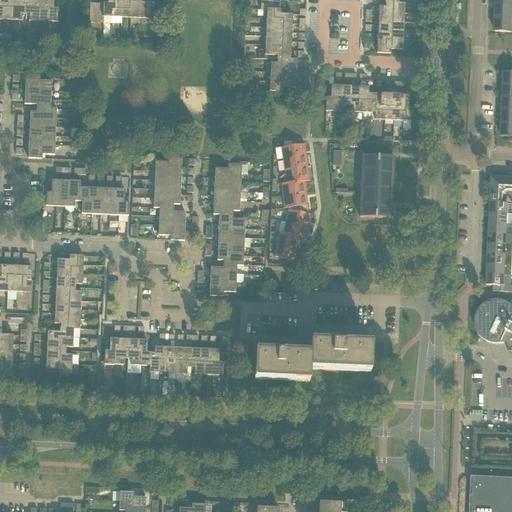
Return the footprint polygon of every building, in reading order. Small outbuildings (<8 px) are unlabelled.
[(3,7),(2,21),(11,21),(12,7),(17,7),(16,0),(7,0),(7,7),(3,7)] [(25,0),(16,0),(17,7),(12,7),(11,21),(21,22),(21,15),(25,15),(25,0)] [(35,0),(25,0),(25,15),(30,15),(29,22),(39,22),(40,8),(35,8),(35,0)] [(44,0),(35,0),(35,8),(40,8),(39,22),(48,23),(48,9),(44,9),(44,0)] [(53,0),(44,0),(44,9),(48,9),(48,23),(57,23),(58,9),(53,9),(53,0)] [(107,0),(108,4),(103,4),(102,17),(104,17),(113,17),(113,4),(117,4),(117,0),(107,0)] [(126,0),(117,0),(117,4),(113,4),(113,17),(122,18),(122,5),(126,5),(126,0)] [(135,0),(126,0),(126,5),(122,5),(122,18),(130,18),(131,5),(135,5),(135,0)] [(144,0),(135,0),(135,5),(131,5),(130,18),(140,18),(140,5),(144,5),(144,0)] [(154,0),(144,0),(144,5),(140,5),(140,18),(149,19),(149,7),(154,8),(154,0)] [(266,10),(280,11),(280,0),(260,0),(260,10),(266,10)] [(102,17),(103,4),(90,3),(89,23),(103,24),(104,17),(102,17)] [(379,7),(378,17),(392,18),(392,13),(404,14),(405,4),(398,4),(385,3),(385,8),(379,7)] [(511,7),(496,6),(495,19),(511,19),(511,7)] [(280,11),(266,10),(266,19),(280,20),(279,24),(292,25),(292,15),(280,14),(280,11)] [(392,18),(378,17),(378,26),(391,26),(391,22),(404,23),(404,14),(392,13),(392,18)] [(280,20),(266,19),(265,28),(279,29),(279,33),(291,33),(292,25),(279,24),(280,20)] [(511,19),(495,19),(495,32),(511,33),(511,19)] [(378,26),(377,35),(391,35),(391,31),(404,32),(404,23),(391,22),(391,26),(378,26)] [(265,28),(265,37),(279,38),(279,42),(291,42),(291,33),(279,33),(279,29),(265,28)] [(377,35),(377,44),(390,44),(391,40),(403,41),(404,32),(391,31),(391,35),(377,35)] [(265,37),(264,46),(278,47),(278,51),(291,51),(291,42),(279,42),(279,38),(265,37)] [(390,44),(377,44),(376,53),(390,54),(390,50),(403,50),(403,41),(391,40),(390,44)] [(264,46),(264,51),(259,51),(258,59),(276,60),(276,59),(290,60),(291,51),(278,51),(278,47),(264,46)] [(276,59),(276,60),(276,64),(270,64),(270,73),(283,73),(284,69),(296,70),(297,60),(290,60),(276,59)] [(270,73),(270,82),(283,83),(283,78),(296,79),(296,70),(284,69),(283,73),(270,73)] [(503,86),(511,86),(511,73),(504,73),(503,86)] [(37,91),(51,91),(51,83),(39,82),(39,77),(26,77),(25,86),(38,87),(37,91)] [(283,83),(270,82),(269,92),(283,92),(283,88),(295,88),(296,79),(283,78),(283,83)] [(25,86),(25,95),(37,95),(37,100),(50,100),(51,91),(37,91),(38,87),(25,86)] [(340,99),(341,86),(331,86),(331,98),(326,98),(325,112),(335,112),(336,99),(340,99)] [(350,87),(341,86),(340,99),(336,99),(335,112),(344,113),(345,106),(349,106),(350,87)] [(511,86),(503,86),(503,99),(511,98),(511,86)] [(350,87),(349,106),(353,106),(352,113),(362,113),(363,100),(358,100),(358,87),(350,87)] [(368,88),(358,87),(358,100),(363,100),(362,113),(371,114),(372,94),(368,94),(368,88)] [(372,94),(371,114),(375,114),(375,120),(384,121),(384,107),(380,107),(381,95),(372,94)] [(37,95),(25,95),(24,104),(37,105),(37,109),(50,109),(50,100),(37,100),(37,95)] [(390,95),(381,95),(380,107),(384,107),(384,121),(393,121),(394,108),(389,107),(390,95)] [(399,95),(390,95),(389,107),(394,108),(393,121),(402,121),(403,108),(398,108),(399,95)] [(408,96),(399,95),(398,108),(403,108),(402,121),(412,122),(412,108),(408,108),(408,96)] [(511,98),(503,99),(502,111),(511,111),(511,98)] [(30,113),(30,122),(43,123),(43,118),(56,119),(56,110),(50,110),(50,109),(37,109),(36,113),(30,113)] [(511,111),(502,111),(501,123),(511,123),(511,111)] [(43,123),(30,122),(29,131),(43,132),(43,127),(55,128),(56,119),(43,118),(43,123)] [(511,123),(501,123),(501,137),(511,137),(511,123)] [(29,131),(29,140),(42,141),(42,136),(55,137),(55,128),(43,127),(43,132),(29,131)] [(42,141),(29,140),(28,149),(42,150),(42,145),(55,146),(55,137),(42,136),(42,141)] [(42,150),(28,149),(28,159),(41,159),(42,155),(54,155),(55,146),(42,145),(42,150)] [(304,145),(281,148),(282,160),(306,157),(304,145)] [(334,151),(333,165),(342,165),(343,151),(334,151)] [(391,219),(394,157),(362,156),(359,217),(391,219)] [(306,157),(282,160),(284,172),(308,169),(306,157)] [(168,168),(181,169),(181,159),(168,159),(168,163),(155,163),(155,172),(168,172),(168,168)] [(215,169),(215,179),(227,179),(227,174),(241,175),(241,166),(228,165),(228,170),(215,169)] [(168,172),(155,172),(154,181),(167,181),(167,177),(181,178),(181,169),(168,168),(168,172)] [(308,169),(284,172),(285,184),(304,181),(304,182),(309,181),(308,169)] [(227,179),(215,179),(214,188),(227,188),(227,183),(240,184),(241,175),(227,174),(227,179)] [(167,181),(154,181),(154,190),(167,190),(167,186),(180,187),(181,178),(167,177),(167,181)] [(497,179),(494,181),(504,192),(505,191),(511,190),(511,178),(497,178),(497,179)] [(61,194),(61,181),(52,181),(51,187),(43,186),(42,200),(46,200),(46,207),(56,207),(56,194),(61,194)] [(70,182),(61,181),(61,194),(56,194),(56,207),(65,207),(65,194),(70,194),(70,182)] [(285,184),(280,184),(282,197),(306,193),(304,182),(304,181),(285,184)] [(491,183),(490,203),(502,204),(503,194),(504,192),(494,181),(492,183),(491,183)] [(80,182),(70,182),(70,194),(65,194),(65,207),(74,208),(74,201),(79,202),(79,188),(80,182)] [(214,188),(214,197),(226,197),(227,192),(240,193),(240,184),(227,183),(227,188),(214,188)] [(154,190),(154,199),(166,199),(167,195),(180,196),(180,187),(167,186),(167,190),(154,190)] [(88,188),(79,188),(79,202),(82,202),(82,214),(91,215),(92,202),(87,201),(88,188)] [(97,189),(88,188),(87,201),(92,202),(91,215),(100,215),(101,202),(96,202),(97,189)] [(106,189),(97,189),(96,202),(101,202),(100,215),(109,216),(110,202),(105,202),(106,189)] [(115,190),(106,189),(105,202),(110,202),(109,216),(118,216),(119,203),(114,203),(115,190)] [(124,190),(115,190),(114,203),(119,203),(118,216),(128,216),(128,203),(124,203),(124,190)] [(214,197),(213,205),(226,206),(226,201),(239,202),(240,193),(227,192),(226,197),(214,197)] [(306,193),(282,197),(284,209),(288,208),(299,207),(300,213),(309,215),(306,193)] [(166,199),(154,199),(153,208),(159,209),(173,209),(173,205),(179,205),(180,196),(167,195),(166,199)] [(226,206),(213,205),(213,215),(219,215),(233,216),(233,212),(239,212),(239,202),(226,201),(226,206)] [(502,204),(490,203),(489,214),(507,215),(507,204),(502,204)] [(288,208),(285,223),(309,227),(311,215),(309,215),(300,213),(299,207),(288,208)] [(159,209),(159,217),(171,217),(171,222),(185,223),(185,213),(173,213),(173,209),(159,209)] [(489,214),(489,224),(506,225),(507,215),(489,214)] [(233,216),(219,215),(219,224),(232,225),(232,229),(244,230),(245,220),(232,220),(233,216)] [(171,217),(159,217),(159,226),(171,227),(171,231),(184,232),(185,223),(171,222),(171,217)] [(283,234),(299,238),(306,240),(309,227),(285,223),(283,234)] [(219,224),(218,233),(232,234),(232,238),(244,239),(244,230),(232,229),(232,225),(219,224)] [(489,224),(488,234),(506,235),(506,225),(489,224)] [(171,227),(159,226),(158,236),(171,236),(170,241),(184,241),(184,232),(171,231),(171,227)] [(232,234),(218,233),(218,242),(231,242),(231,247),(244,248),(244,239),(232,238),(232,234)] [(279,233),(277,245),(296,249),(299,238),(283,234),(279,233)] [(488,234),(488,244),(511,245),(511,235),(506,235),(488,234)] [(231,242),(218,242),(217,251),(231,252),(231,256),(243,257),(244,248),(231,247),(231,242)] [(511,247),(511,245),(488,244),(487,255),(511,256),(511,247)] [(277,245),(274,258),(294,262),(296,249),(277,245)] [(231,252),(217,251),(217,261),(223,261),(223,265),(237,266),(243,266),(243,257),(231,256),(231,252)] [(511,256),(487,255),(487,265),(511,266),(511,256)] [(57,260),(57,270),(69,270),(69,265),(83,266),(83,257),(70,256),(69,260),(57,260)] [(57,270),(56,279),(69,279),(69,275),(82,275),(83,266),(69,265),(69,270),(57,270)] [(237,266),(223,265),(223,269),(210,268),(210,278),(223,278),(224,274),(236,275),(237,266)] [(511,266),(487,265),(487,275),(511,276),(511,266)] [(13,266),(4,266),(3,278),(0,278),(0,291),(7,292),(8,279),(12,279),(13,266)] [(8,279),(7,292),(16,293),(17,279),(21,279),(22,267),(13,266),(12,279),(8,279)] [(17,279),(16,293),(26,293),(26,280),(31,281),(31,267),(22,267),(21,279),(17,279)] [(210,278),(210,287),(223,287),(223,283),(236,284),(236,275),(224,274),(223,278),(210,278)] [(69,279),(56,279),(56,287),(75,288),(75,284),(82,285),(82,275),(69,275),(69,279)] [(511,276),(487,275),(486,285),(493,286),(493,292),(511,292),(511,286),(510,286),(511,276)] [(223,287),(210,287),(209,296),(223,297),(223,292),(235,293),(236,284),(223,283),(223,287)] [(56,287),(55,296),(68,297),(68,301),(81,302),(81,293),(75,292),(75,288),(56,287)] [(68,297),(55,296),(55,305),(67,306),(67,310),(81,311),(81,302),(68,301),(68,297)] [(511,301),(510,304),(509,303),(507,303),(506,302),(504,301),(503,301),(501,300),(499,300),(482,300),(482,306),(480,307),(479,309),(478,310),(478,311),(477,312),(476,314),(476,315),(475,317),(475,319),(475,320),(475,321),(475,323),(475,324),(475,326),(476,328),(476,330),(477,331),(477,332),(478,334),(480,336),(481,337),(482,338),(483,339),(485,340),(486,341),(488,342),(490,343),(491,343),(493,344),(495,344),(497,344),(500,344),(502,343),(507,341),(511,349),(509,351),(511,352),(511,301)] [(67,306),(55,305),(54,314),(67,315),(67,319),(80,320),(81,311),(67,310),(67,306)] [(67,315),(54,314),(54,324),(60,324),(60,329),(73,329),(80,330),(80,320),(67,319),(67,315)] [(73,329),(60,329),(60,333),(47,332),(47,342),(59,342),(59,338),(73,339),(73,329)] [(0,331),(0,344),(13,345),(13,336),(1,335),(1,332),(0,331)] [(310,355),(310,368),(370,371),(371,345),(350,344),(338,344),(338,337),(340,337),(327,336),(327,334),(326,334),(326,343),(311,343),(310,355)] [(59,342),(47,342),(46,351),(66,351),(66,347),(73,348),(73,339),(59,338),(59,342)] [(119,352),(119,339),(110,339),(109,351),(105,351),(104,365),(114,365),(115,352),(119,352)] [(115,352),(114,365),(123,366),(123,359),(127,359),(128,340),(119,339),(119,352),(115,352)] [(128,340),(127,359),(131,359),(131,366),(141,366),(142,353),(136,353),(137,340),(128,340)] [(147,341),(137,340),(136,353),(142,353),(141,366),(150,367),(150,353),(146,353),(147,341)] [(0,353),(12,354),(13,345),(0,344),(0,353)] [(271,353),(255,353),(254,378),(309,380),(310,368),(310,355),(295,354),(283,353),(283,347),(284,347),(271,346),(272,344),(271,344),(271,353)] [(150,353),(150,367),(149,373),(159,373),(159,360),(164,360),(165,348),(155,347),(155,353),(150,353)] [(159,360),(159,373),(168,374),(169,360),(173,361),(174,348),(165,348),(164,360),(159,360)] [(169,360),(168,374),(178,374),(178,361),(182,361),(183,349),(174,348),(173,361),(169,360)] [(178,361),(178,374),(186,375),(187,368),(191,368),(191,349),(183,349),(182,361),(178,361)] [(200,349),(191,349),(191,368),(194,369),(194,375),(204,375),(205,362),(200,362),(200,349)] [(209,350),(200,349),(200,362),(205,362),(204,375),(213,376),(213,362),(209,362),(209,350)] [(219,350),(209,350),(209,362),(213,362),(213,376),(222,376),(223,363),(218,363),(219,350)] [(66,351),(46,351),(46,359),(58,360),(58,365),(72,366),(72,356),(66,355),(66,351)] [(0,362),(12,363),(12,354),(0,353),(0,362)] [(46,369),(56,369),(56,374),(71,375),(72,366),(58,365),(58,360),(46,359),(46,369)] [(0,371),(11,372),(12,363),(0,362),(0,371)] [(0,381),(11,382),(11,372),(0,371),(0,381)] [(511,511),(511,478),(471,476),(469,511),(511,511)] [(132,507),(145,507),(145,498),(133,497),(133,493),(120,492),(119,502),(132,502),(132,507)] [(179,508),(178,511),(204,511),(205,505),(198,505),(198,501),(181,501),(181,508),(179,508)] [(132,502),(119,502),(119,511),(125,511),(144,511),(145,507),(132,507),(132,502)] [(319,502),(319,511),(321,511),(346,511),(347,503),(319,502)]
